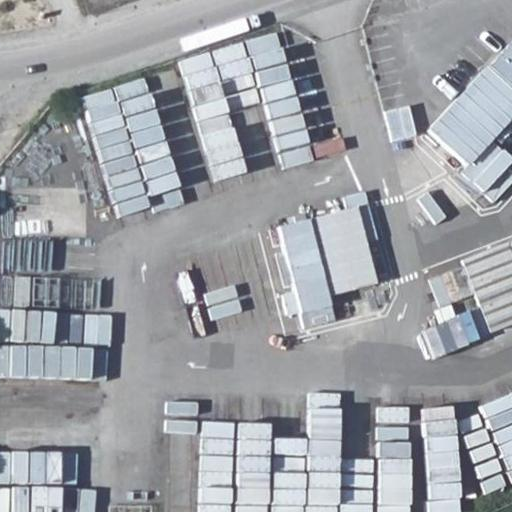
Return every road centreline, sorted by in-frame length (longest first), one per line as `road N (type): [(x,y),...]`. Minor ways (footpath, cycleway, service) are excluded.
road 1 (unknown): [(361,153),(173,228),(151,248),(135,288),(157,338),(178,357),(213,368),(293,379),(432,375),(405,323),(385,246)]
road 2 (unclassified): [(234,0),(0,69)]
road 3 (unknown): [(361,153),(346,53),(325,0)]
road 4 (unknown): [(385,246),(511,207)]
